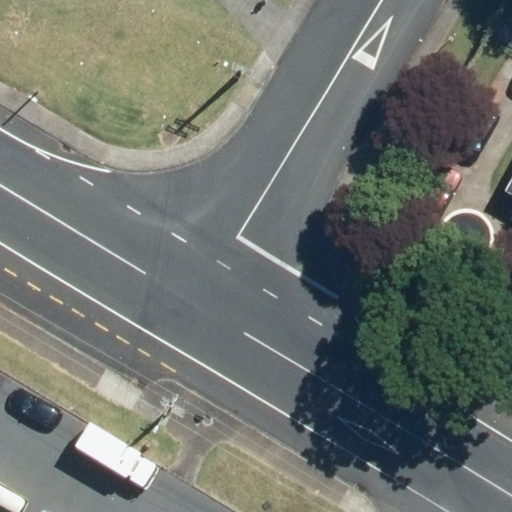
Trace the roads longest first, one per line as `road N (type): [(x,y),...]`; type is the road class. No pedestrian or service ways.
road 1 (tertiary): [(202,304),(511,492)]
road 2 (residential): [(385,0),(202,304)]
road 3 (tertiary): [(0,181),(202,304)]
